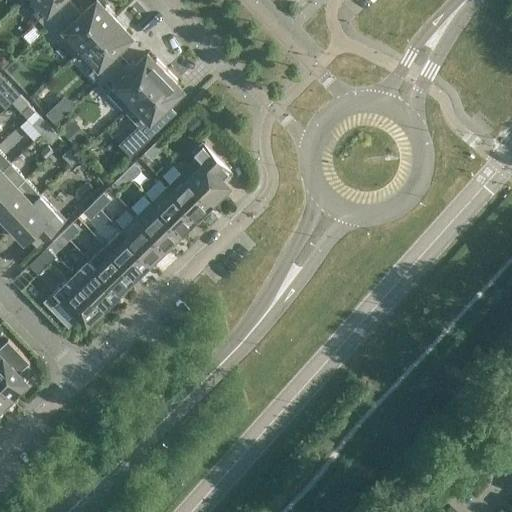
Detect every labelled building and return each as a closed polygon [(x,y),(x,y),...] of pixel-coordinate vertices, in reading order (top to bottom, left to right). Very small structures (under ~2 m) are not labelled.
[(22,0),(23,1),(24,0),(38,0),(47,9),(38,18),(48,28),(70,8),(62,0),(22,0)] [(95,0),(78,17),(70,8),(48,28),(73,55),(116,15),(106,4),(104,6),(98,0),(95,0)] [(116,15),(73,55),(73,56),(83,47),(98,64),(89,73),(99,83),(120,62),(112,53),(131,35),(124,27),(126,26),(116,15)] [(129,71),(120,62),(99,83),(124,110),(167,68),(157,58),(155,60),(148,52),(129,71)] [(167,68),(124,110),(139,125),(119,144),(130,155),(172,116),(163,107),(182,88),(175,81),(177,79),(167,68)] [(5,93),(12,101),(20,94),(12,86),(5,93)] [(27,102),(20,94),(12,101),(20,109),(27,102)] [(35,125),(42,133),(49,126),(42,118),(35,125)] [(57,134),(49,126),(42,133),(50,141),(57,134)] [(154,156),(162,148),(155,141),(147,149),(154,156)] [(205,161),(190,176),(212,200),(228,184),(222,177),(231,168),(211,148),(201,158),(202,159),(203,158),(205,161)] [(64,156),(72,164),(79,157),(72,149),(64,156)] [(0,151),(0,172),(2,170),(10,163),(0,151)] [(10,163),(2,170),(0,172),(0,202),(17,186),(25,178),(10,163)] [(132,163),(124,171),(131,178),(140,170),(132,163)] [(190,176),(183,169),(167,184),(197,215),(212,200),(190,176)] [(123,186),(131,178),(124,171),(116,179),(123,186)] [(25,178),(17,186),(0,202),(0,211),(10,222),(22,211),(32,202),(40,194),(25,178)] [(197,215),(167,184),(152,199),(181,230),(197,215)] [(41,193),(40,194),(32,202),(22,211),(10,222),(25,239),(31,234),(39,243),(67,217),(58,208),(57,209),(41,193)] [(102,193),(93,201),(100,208),(109,200),(102,193)] [(181,230),(152,199),(136,214),(166,245),(181,230)] [(92,216),(100,208),(93,201),(85,209),(92,216)] [(166,245),(136,214),(121,230),(150,260),(166,245)] [(66,242),(78,231),(71,223),(59,234),(66,242)] [(105,245),(112,252),(135,275),(150,260),(121,230),(105,245)] [(90,260),(97,267),(119,290),(135,275),(112,252),(105,245),(90,260)] [(47,246),(29,263),(38,273),(56,255),(47,246)] [(74,274),(74,275),(104,305),(119,290),(97,267),(90,260),(88,257),(72,272),(74,274)] [(57,288),(45,300),(69,324),(80,313),(88,320),(104,305),(74,275),(74,274),(58,290),(57,288)] [(8,339),(0,347),(0,385),(10,396),(26,380),(18,373),(30,362),(8,339)] [(10,396),(0,385),(0,405),(1,405),(5,409),(14,400),(10,396)]
